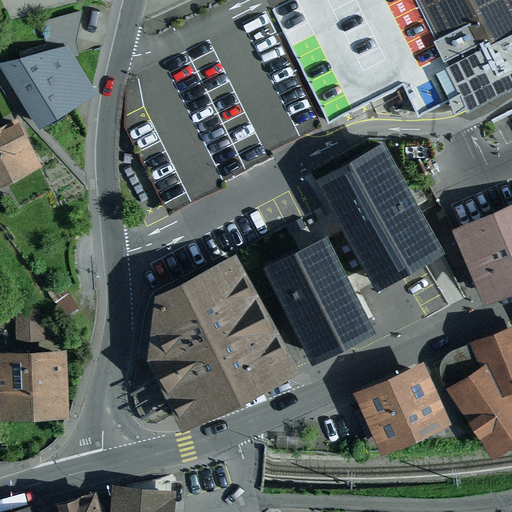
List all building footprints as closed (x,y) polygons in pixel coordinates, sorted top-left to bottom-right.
[(79,25),(85,0),(71,0),(48,7),(52,24),(73,27),(76,26),(79,25)] [(272,9),(267,0),(183,0),(142,19),(126,88),(124,125),(169,214),(226,185),(224,180),(273,155),(271,150),(322,125),(276,34),(283,31),(272,9)] [(468,106),(511,83),(511,35),(491,46),(477,19),(435,40),(414,0),(267,0),(272,9),(273,8),(329,119),(403,82),(418,113),(461,92),(468,106)] [(0,63),(37,122),(90,91),(63,46),(0,63)] [(511,117),(418,166),(457,235),(463,233),(511,211),(511,117)] [(0,173),(35,156),(18,121),(0,129),(0,173)] [(321,179),(378,279),(439,244),(382,145),(321,179)] [(511,211),(463,233),(487,288),(511,277),(511,211)] [(269,265),(314,353),(370,324),(325,237),(269,265)] [(154,356),(155,359),(135,369),(133,381),(133,397),(137,410),(142,418),(150,422),(157,422),(181,410),(185,418),(291,364),(233,259),(160,296),(154,356)] [(67,293),(60,284),(49,292),(65,314),(77,305),(68,292),(67,293)] [(19,336),(41,335),(40,309),(18,310),(19,336)] [(511,329),(477,343),(487,369),(454,390),(471,415),(476,411),(497,441),(511,431),(511,329)] [(52,406),(51,393),(59,393),(57,353),(5,355),(7,408),(52,406)] [(416,435),(442,424),(417,371),(366,394),(371,405),(357,411),(367,434),(381,427),(386,438),(412,426),(416,435)] [(126,489),(113,488),(111,511),(167,511),(171,480),(169,474),(126,485),(126,489)] [(98,511),(93,492),(37,508),(38,511),(98,511)]
